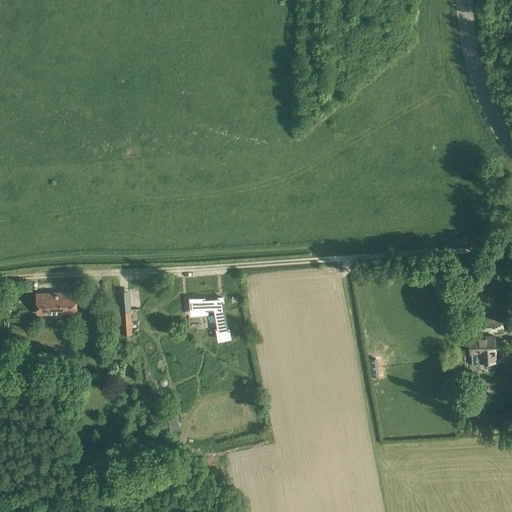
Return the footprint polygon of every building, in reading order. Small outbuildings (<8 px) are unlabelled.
[(77,311),(76,291),(36,293),(39,313),(77,311)] [(222,296),(190,299),(192,311),(213,310),(219,339),(230,337),(222,296)] [(105,311),(91,312),(92,329),(106,328),(105,311)] [(132,333),(131,311),(120,311),(122,334),(132,333)] [(494,360),(494,335),(470,337),(470,353),(472,353),(472,365),(480,365),(480,361),(494,360)] [(369,356),(372,374),(378,373),(375,355),(369,356)] [(170,425),(178,423),(176,412),(168,414),(170,425)]
